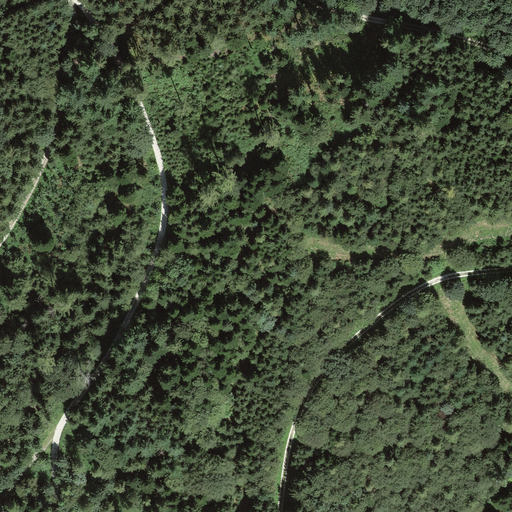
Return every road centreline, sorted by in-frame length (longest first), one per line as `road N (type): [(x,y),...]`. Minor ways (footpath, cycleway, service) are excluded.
road 1 (track): [(61,511),(53,439),(124,325),(163,213),(161,171),(142,110),(118,57),(77,0)]
road 2 (track): [(277,511),(298,412),(334,356),(381,311),(431,280),(511,268)]
road 3 (track): [(0,243),(56,132),(70,0)]
road 4 (track): [(308,0),(511,53)]
